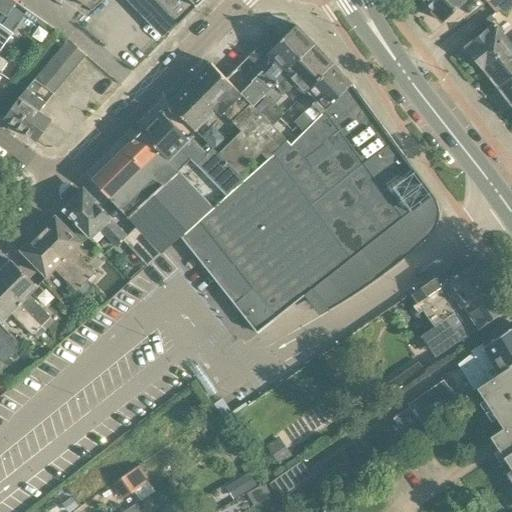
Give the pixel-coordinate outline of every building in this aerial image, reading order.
[(80,0),(78,1),(92,10),(103,0),(80,0)] [(203,0),(135,0),(168,34),(203,0)] [(484,0),(486,2),(488,0),(427,0),(425,2),(433,10),(432,14),(437,19),(441,19),(443,22),(468,0),(484,0)] [(511,0),(488,0),(486,2),(495,14),(500,10),(503,14),(511,6),(511,0)] [(482,69),(484,67),(511,46),(494,23),(496,22),(492,16),(480,25),(486,32),(465,48),(482,69)] [(0,24),(0,25),(9,32),(14,25),(4,18),(0,24)] [(0,25),(0,74),(7,63),(0,58),(0,51),(12,34),(0,25)] [(253,106),(315,46),(296,26),(283,39),(268,54),(256,65),(257,66),(246,77),(252,83),(241,95),(253,106)] [(268,54),(283,39),(275,31),(260,45),(268,54)] [(68,40),(60,50),(78,66),(86,56),(68,40)] [(256,65),(268,54),(260,45),(248,57),(256,65)] [(501,89),(511,80),(511,45),(511,46),(484,67),(491,76),(491,79),(496,85),(499,86),(501,89)] [(272,125),(281,117),(285,113),(276,104),(297,84),(306,93),(308,91),(333,66),(315,46),(253,106),(272,125)] [(60,50),(52,60),(70,75),(78,66),(60,50)] [(52,60),(44,69),(62,85),(70,75),(52,60)] [(253,106),(241,95),(211,64),(191,83),(217,109),(222,114),(224,112),(234,123),(242,132),(219,155),(240,175),(260,154),(267,160),(288,141),(272,125),(253,106)] [(334,66),(333,66),(308,91),(317,100),(313,104),(322,113),(351,84),(341,74),(341,71),(338,67),(334,66)] [(44,69),(36,78),(55,93),(62,85),(44,69)] [(36,78),(27,89),(47,103),(55,93),(36,78)] [(511,102),(511,80),(501,89),(503,91),(503,93),(507,99),(510,100),(511,102)] [(195,130),(217,109),(191,83),(169,105),(195,130)] [(436,203),(432,196),(351,84),(322,113),(314,122),(292,144),(288,141),(267,160),(269,162),(182,238),(221,289),(257,334),(277,319),(313,292),(328,311),(386,274),(411,253),(430,237),(437,226),(439,211),(436,203)] [(39,112),(47,103),(27,89),(19,99),(4,119),(36,141),(51,121),(39,112)] [(272,125),(288,141),(292,144),(314,122),(305,112),(295,123),(297,125),(293,130),(281,117),(272,125)] [(244,179),(240,175),(219,155),(214,150),(208,155),(191,138),(189,141),(162,113),(141,133),(179,171),(191,160),(202,172),(190,183),(214,207),(244,179)] [(214,207),(190,183),(179,171),(141,133),(92,181),(95,184),(136,228),(161,255),(214,207)] [(161,255),(136,228),(127,236),(84,192),(75,200),(69,202),(64,207),(65,209),(62,211),(89,238),(98,230),(116,248),(123,240),(148,267),(161,255)] [(38,235),(85,283),(94,274),(72,251),(81,243),(56,217),(38,235)] [(85,283),(38,235),(21,252),(46,277),(54,269),(76,292),(85,283)] [(437,324),(493,285),(491,281),(491,280),(488,275),(486,275),(477,259),(456,274),(451,266),(426,283),(411,294),(434,326),(437,324)] [(0,272),(0,285),(40,327),(50,317),(28,295),(37,287),(11,261),(9,264),(6,264),(2,268),(1,271),(0,272)] [(84,296),(91,289),(85,283),(78,290),(84,296)] [(40,327),(0,285),(0,318),(2,321),(10,313),(32,335),(40,327)] [(493,285),(437,324),(446,335),(453,330),(460,340),(506,306),(501,297),(501,293),(498,290),(496,290),(493,285)] [(0,357),(5,362),(21,347),(0,325),(0,357)] [(44,331),(40,327),(32,335),(36,339),(44,331)] [(489,379),(511,363),(511,327),(497,338),(495,336),(473,351),(489,379)] [(385,385),(392,395),(425,373),(419,363),(386,385),(385,385)] [(511,363),(489,379),(477,387),(504,429),(491,438),(511,470),(511,363)] [(413,409),(396,420),(406,436),(458,400),(444,380),(410,404),(413,409)] [(200,421),(211,412),(195,391),(184,400),(200,421)] [(211,445),(222,438),(210,419),(198,427),(211,445)] [(277,467),(292,456),(278,436),(263,447),(277,467)] [(231,441),(224,446),(229,454),(233,459),(240,454),(231,441)] [(125,499),(150,481),(139,466),(114,484),(125,499)] [(247,476),(228,488),(234,498),(254,486),(247,476)] [(278,478),(268,484),(277,498),(287,491),(278,478)] [(255,506),(273,496),(265,484),(248,495),(255,506)] [(275,511),(281,509),(275,497),(265,503),(267,509),(270,508),(272,511),(275,511)] [(70,498),(61,505),(66,511),(69,511),(77,506),(70,498)]
